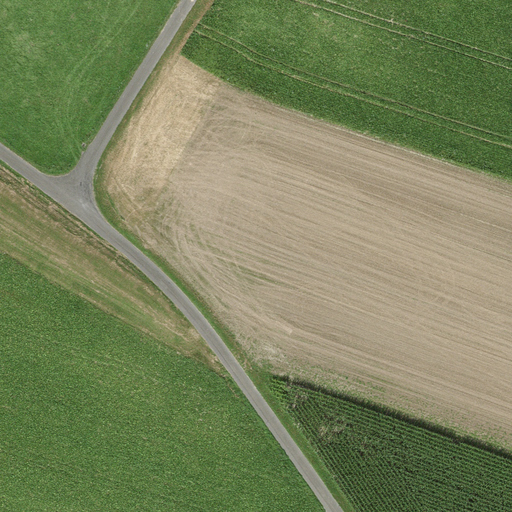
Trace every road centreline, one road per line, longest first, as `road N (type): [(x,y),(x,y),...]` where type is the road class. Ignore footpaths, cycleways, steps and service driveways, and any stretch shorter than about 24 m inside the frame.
road 1 (track): [(337,511),(220,346),(151,270),(0,147)]
road 2 (track): [(194,0),(68,199)]
